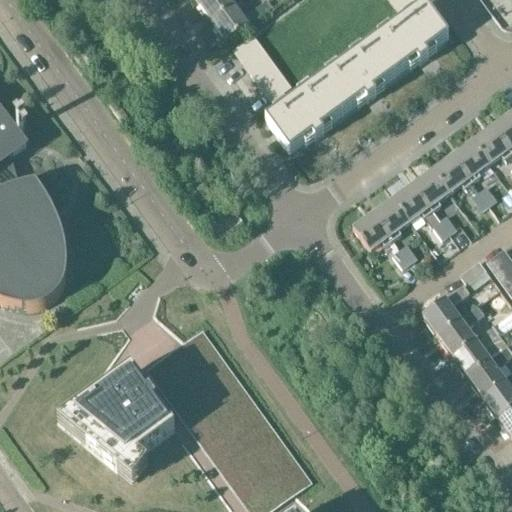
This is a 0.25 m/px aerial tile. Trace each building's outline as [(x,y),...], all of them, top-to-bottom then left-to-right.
[(234,9),(228,0),(204,0),(196,6),(211,26),(234,9)] [(389,0),(388,1),(396,11),(409,0),(389,0)] [(422,7),(416,0),(409,0),(396,11),(403,20),(422,7)] [(254,13),(260,21),(274,11),(268,3),(254,13)] [(260,21),(254,13),(243,21),(234,9),(211,26),(226,46),(249,29),(260,21)] [(425,58),(448,42),(424,10),(371,48),(395,81),(417,65),(420,69),(429,63),(425,58)] [(261,50),(253,40),(232,55),(240,66),(261,50)] [(365,102),(368,106),(376,100),(373,97),(395,81),(371,48),(320,86),(343,118),(365,102)] [(240,66),(247,76),(268,61),(261,50),(240,66)] [(276,71),(268,61),(247,76),(255,86),(276,71)] [(255,86),(263,97),(284,82),(276,71),(255,86)] [(291,92),(284,82),(263,97),(270,107),(291,92)] [(321,134),(343,118),(320,86),(266,126),(289,157),(312,141),(315,145),(324,138),(321,134)] [(47,205),(36,188),(30,188),(25,189),(19,191),(12,166),(13,165),(10,161),(24,151),(26,154),(27,152),(0,114),(0,310),(0,311),(10,315),(19,317),(28,318),(36,317),(45,315),(51,311),(56,307),(61,301),(65,293),(67,282),(67,273),(66,263),(62,243),(56,223),(47,205)] [(511,118),(492,132),(511,160),(511,118)] [(505,166),(511,160),(492,132),(472,147),(489,170),(501,161),(505,166)] [(479,178),(489,170),(472,147),(452,161),(473,190),(483,183),(479,178)] [(465,195),(473,190),(452,161),(432,176),(449,199),(461,191),(465,195)] [(417,187),(412,190),(433,219),(439,226),(447,221),(441,213),(443,211),(440,206),(449,199),(432,176),(417,187)] [(426,224),(432,232),(439,226),(433,219),(412,190),(392,205),(410,228),(422,220),(425,224),(426,224)] [(486,192),(479,197),(488,210),(496,204),(486,192)] [(481,216),(488,210),(479,197),(471,203),(481,216)] [(373,219),(393,248),(403,241),(399,236),(410,228),(392,205),(373,219)] [(386,253),(393,248),(373,219),(352,234),(369,257),(382,248),(386,253)] [(447,221),(439,226),(449,239),(456,233),(447,221)] [(449,239),(439,226),(432,232),(441,245),(449,239)] [(407,249),(400,255),(409,268),(417,262),(407,249)] [(409,268),(400,255),(392,261),(402,274),(409,268)] [(486,267),(494,278),(511,265),(504,255),(486,267)] [(511,280),(511,266),(511,265),(494,278),(501,288),(511,280)] [(484,278),(476,268),(458,281),(465,291),(484,278)] [(511,295),(511,280),(501,288),(509,298),(511,295)] [(463,290),(445,303),(422,319),(437,340),(460,324),(451,312),(469,300),(463,290)] [(437,340),(444,350),(452,361),(475,344),(466,332),(483,320),(477,311),(460,324),(437,340)] [(464,377),(467,381),(490,365),(508,352),(499,340),(492,332),(475,344),(452,361),(464,377)] [(490,365),(467,381),(482,402),(505,385),(496,373),(511,361),(511,348),(508,352),(490,365)] [(174,435),(131,374),(57,427),(117,476),(174,435)] [(511,380),(505,385),(482,402),(497,422),(511,411),(511,380)] [(499,425),(511,443),(511,442),(511,411),(497,422),(499,425)]
